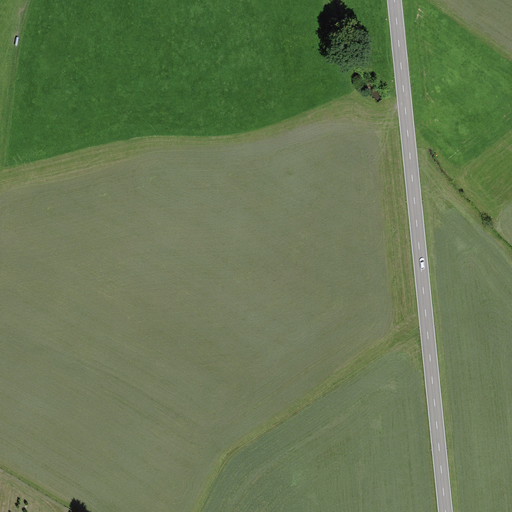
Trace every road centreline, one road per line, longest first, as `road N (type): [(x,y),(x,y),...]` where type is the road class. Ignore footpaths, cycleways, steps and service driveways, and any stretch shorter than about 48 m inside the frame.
road 1 (tertiary): [(394,0),(445,511)]
road 2 (track): [(4,172),(14,56),(29,0)]
